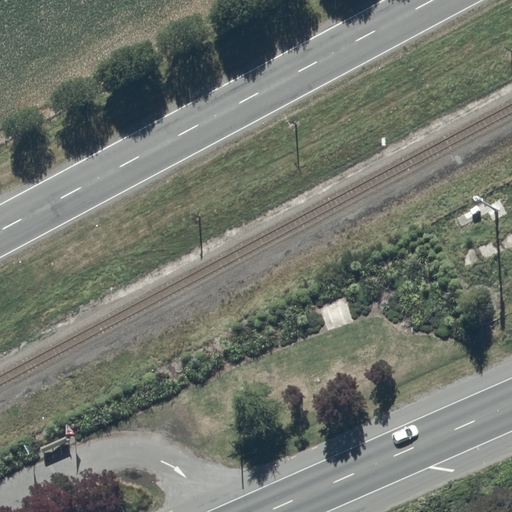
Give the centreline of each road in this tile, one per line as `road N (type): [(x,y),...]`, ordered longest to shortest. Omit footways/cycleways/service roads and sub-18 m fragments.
road 1 (secondary): [(0,223),(420,0)]
road 2 (trunk): [(511,404),(266,511)]
